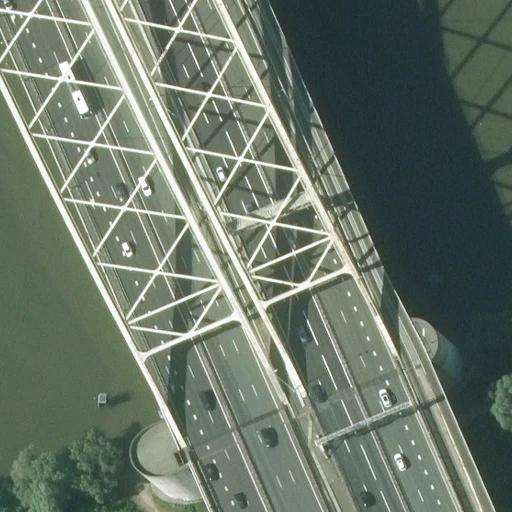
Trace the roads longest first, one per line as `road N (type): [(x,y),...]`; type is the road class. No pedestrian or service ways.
road 1 (motorway): [(395,511),(176,0)]
road 2 (motorway): [(452,511),(234,0)]
road 3 (motorway): [(100,0),(316,511)]
road 4 (motorway): [(45,0),(258,511)]
